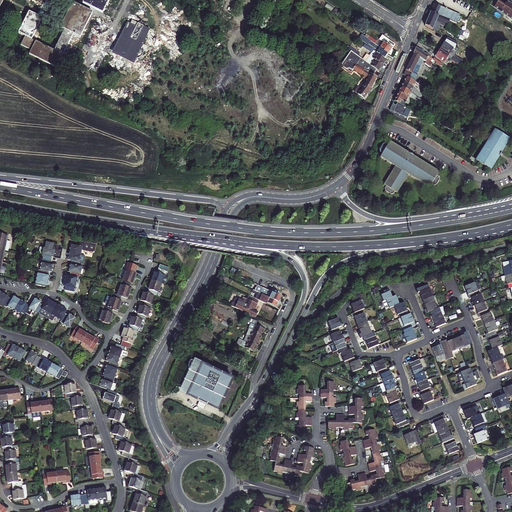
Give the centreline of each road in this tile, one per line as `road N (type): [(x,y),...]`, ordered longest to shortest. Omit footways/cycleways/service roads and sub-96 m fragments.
road 1 (trunk): [(511,208),(375,231),(283,232),(0,186)]
road 2 (trunk): [(131,227),(325,247),(500,227)]
road 3 (trunk): [(256,405),(331,270),(500,227)]
road 4 (trunk): [(131,227),(273,253),(298,266),(303,296),(254,392)]
road 5 (secondary): [(225,207),(144,386),(149,423),(175,482)]
road 6 (secondary): [(196,454),(166,440),(150,387),(223,236)]
road 7 (trunk): [(225,207),(0,177)]
road 8 (trunk): [(511,203),(388,221),(352,207),(335,187)]
road 9 (secondary): [(412,32),(361,159),(335,187)]
road 10 (residential): [(254,392),(293,288),(235,263)]
road 11 (tertiary): [(313,500),(366,507),(474,465)]
road 12 (trunk): [(0,204),(131,227)]
road 13 (residential): [(0,493),(22,508),(120,481)]
